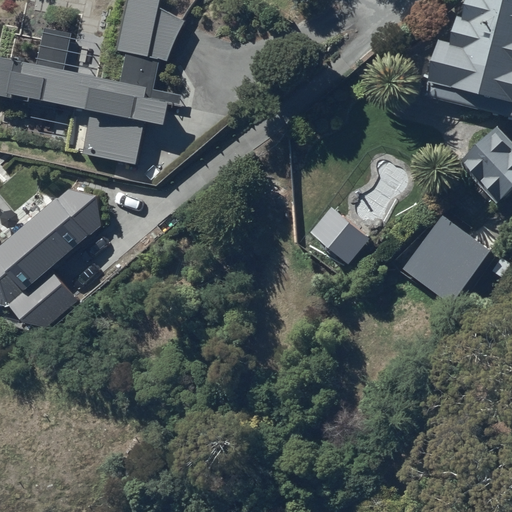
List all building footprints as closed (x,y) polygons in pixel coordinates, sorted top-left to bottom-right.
[(162,0),(131,0),(122,55),(131,57),(126,80),(71,73),(73,37),(48,29),(41,66),(0,61),(0,101),(96,118),(85,155),(138,172),(151,127),(170,129),(176,107),(182,108),(183,97),(158,92),(163,63),(173,67),(187,23),(161,10),(162,0)] [(511,0),(464,0),(452,45),(441,42),(426,98),(511,121),(511,0)] [(511,192),(511,143),(498,129),(460,165),(499,206),(511,192)] [(100,199),(72,190),(0,254),(0,301),(13,305),(28,325),(48,330),(80,299),(55,273),(105,225),(100,199)] [(191,511),(188,503),(157,511),(191,511)]
